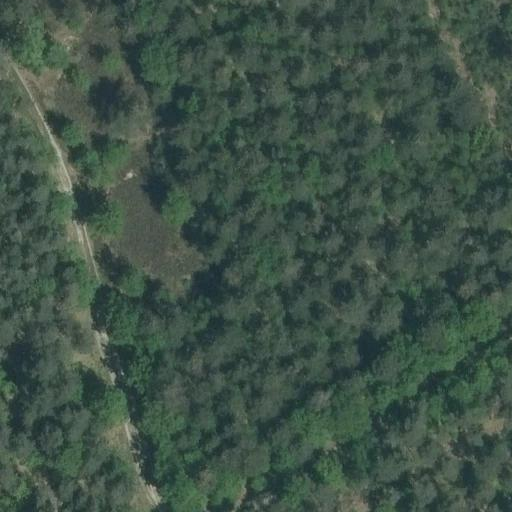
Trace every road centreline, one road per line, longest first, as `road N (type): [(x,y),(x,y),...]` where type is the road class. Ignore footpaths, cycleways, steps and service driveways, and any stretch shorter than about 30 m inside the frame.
road 1 (track): [(219,511),(292,487),(511,350)]
road 2 (track): [(0,89),(24,121),(91,311)]
road 3 (track): [(91,311),(151,511)]
